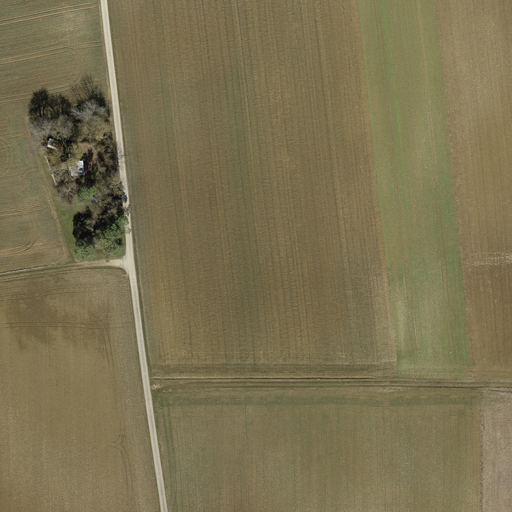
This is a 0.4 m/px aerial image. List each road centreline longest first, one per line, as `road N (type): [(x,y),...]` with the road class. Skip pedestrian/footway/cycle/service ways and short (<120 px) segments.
road 1 (track): [(148,387),(511,385)]
road 2 (track): [(0,278),(133,265)]
